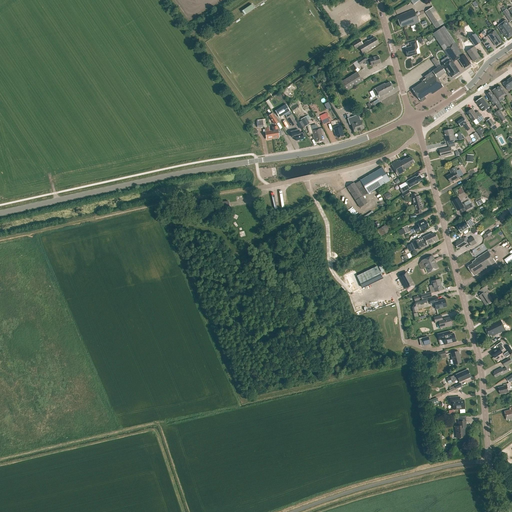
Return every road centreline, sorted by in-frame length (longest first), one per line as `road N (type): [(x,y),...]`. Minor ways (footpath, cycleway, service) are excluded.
road 1 (tertiary): [(489,460),(476,347),(420,133)]
road 2 (tertiary): [(256,160),(0,213)]
road 3 (unclassified): [(294,511),(383,482),(489,460)]
road 4 (residential): [(249,188),(378,160),(420,133)]
road 5 (tertiary): [(256,160),(342,145),(412,117)]
road 6 (track): [(249,188),(94,218)]
road 7 (tertiary): [(412,117),(466,88),(511,45)]
road 8 (tertiary): [(412,117),(377,0)]
